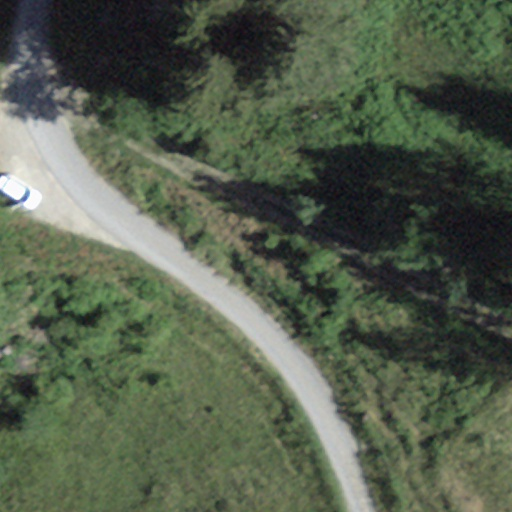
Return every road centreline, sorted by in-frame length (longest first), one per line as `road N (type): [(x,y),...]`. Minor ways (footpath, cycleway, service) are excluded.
road 1 (track): [(37,0),(26,85),(43,139),(73,178),(280,351),(342,451),(362,511)]
road 2 (track): [(511,240),(369,193),(43,139)]
